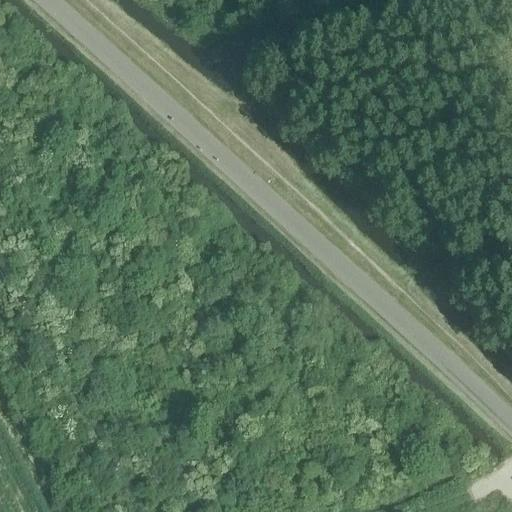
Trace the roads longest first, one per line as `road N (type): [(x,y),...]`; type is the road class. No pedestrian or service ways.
road 1 (unclassified): [(511,425),(43,0)]
road 2 (unknown): [(80,0),(511,401)]
